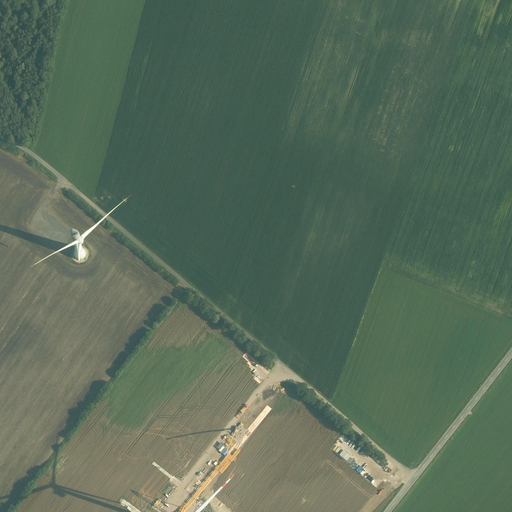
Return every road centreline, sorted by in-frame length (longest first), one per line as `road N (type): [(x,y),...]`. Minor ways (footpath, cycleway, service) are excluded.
road 1 (track): [(0,135),(64,179),(413,478)]
road 2 (secondary): [(387,511),(511,351)]
road 3 (track): [(281,366),(163,511)]
